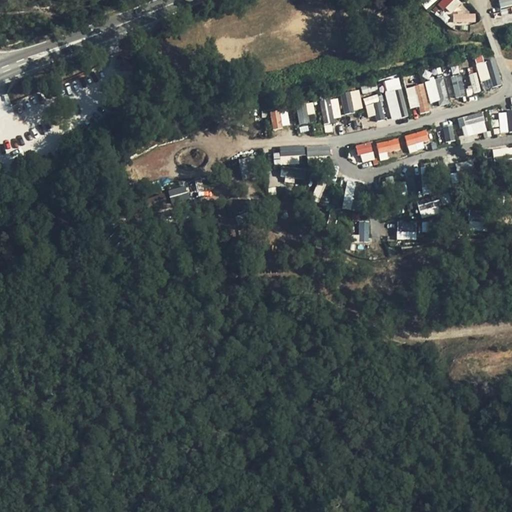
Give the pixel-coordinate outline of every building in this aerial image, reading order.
[(419,0),(426,8),(436,0),(419,0)] [(449,15),(463,3),(460,0),(440,0),(438,2),(449,15)] [(476,22),(475,12),(453,14),(453,24),(476,22)] [(502,84),(494,58),(484,61),(482,56),(474,59),(484,90),(502,84)] [(473,93),(480,92),(477,73),(470,74),(473,93)] [(451,76),(454,97),(465,96),(462,74),(451,76)] [(399,77),(382,81),(392,120),(408,116),(399,77)] [(444,77),(425,80),(429,105),(448,102),(444,77)] [(410,109),(418,107),(420,114),(431,111),(424,83),(405,87),(410,109)] [(343,113),(362,110),(359,90),(340,93),(343,113)] [(368,117),(375,115),(377,122),(385,119),(378,94),(363,98),(368,117)] [(338,97),(319,100),(323,122),(341,119),(338,97)] [(309,123),(308,115),(314,114),(313,102),(296,105),(299,124),(309,123)] [(283,109),(270,111),(272,129),(285,127),(283,109)] [(511,110),(498,112),(499,133),(511,131),(511,110)] [(463,137),(487,131),(482,112),(458,118),(463,137)] [(453,125),(442,126),(444,141),(454,140),(453,125)] [(427,130),(404,135),(408,151),(431,146),(427,130)] [(397,136),(356,146),(360,163),(378,159),(378,160),(388,158),(386,152),(400,149),(397,136)] [(280,147),(281,156),(305,155),(304,145),(280,147)] [(330,156),(330,146),(306,147),(307,156),(330,156)] [(511,146),(492,148),(494,161),(511,158),(511,146)] [(239,160),(243,179),(251,177),(247,158),(239,160)] [(472,160),(456,163),(458,175),(474,172),(472,160)] [(420,165),(422,193),(435,192),(432,164),(420,165)] [(309,178),(309,168),(281,168),(281,178),(309,178)] [(347,180),(342,208),(361,212),(366,184),(347,180)] [(186,186),(168,189),(171,204),(189,201),(186,186)] [(418,201),(420,216),(441,213),(439,198),(418,201)] [(397,221),(397,239),(417,239),(416,220),(397,221)] [(369,241),(369,221),(358,221),(359,241),(369,241)]
